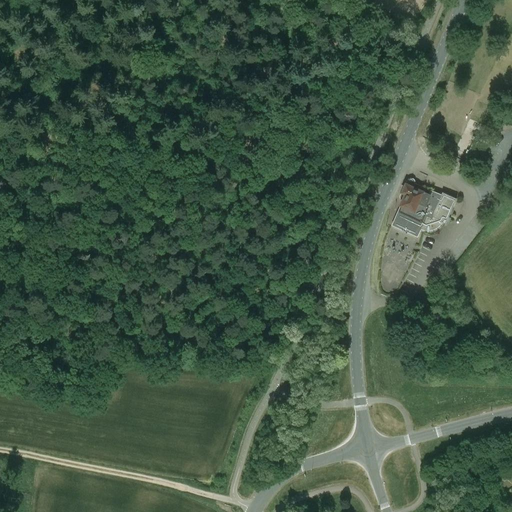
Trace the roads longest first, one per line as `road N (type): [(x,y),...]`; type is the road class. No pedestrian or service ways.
road 1 (secondary): [(366,448),(354,325),(365,245),(464,0)]
road 2 (track): [(0,451),(233,499)]
road 3 (tertiary): [(255,511),(285,474),(366,448)]
